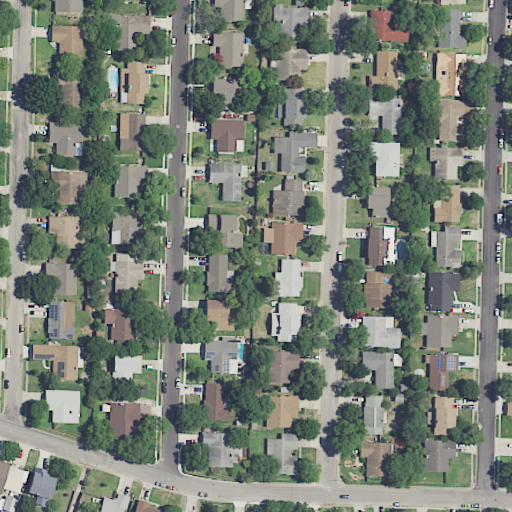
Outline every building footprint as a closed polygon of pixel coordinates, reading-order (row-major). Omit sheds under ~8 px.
[(81,0),(53,0),(53,12),(82,12),(81,0)] [(213,0),(213,7),(220,7),(219,21),(244,21),(244,9),(250,9),(249,0),(213,0)] [(308,7),(273,6),(273,21),(281,21),(280,39),(302,39),(302,25),(308,25),(308,7)] [(459,35),(459,10),(437,9),(436,48),(465,49),(465,35),(459,35)] [(393,11),(371,10),(370,41),(406,42),(407,22),(393,22),(393,11)] [(117,52),(132,52),(133,34),(149,34),(150,16),(109,15),(109,28),(117,28),(117,52)] [(82,26),(51,26),(51,43),(58,43),(58,57),(81,57),(82,26)] [(218,66),(242,67),(242,33),(212,32),(212,47),(219,47),(218,66)] [(275,80),(301,80),(301,71),(306,71),(307,49),(273,49),(273,68),(276,68),(275,80)] [(396,51),(376,52),(376,76),(369,76),(369,92),(397,91),(396,51)] [(464,96),(465,54),(436,53),(435,96),(464,96)] [(146,95),(147,62),(127,62),(127,68),(120,68),(120,104),(144,104),(144,95),(146,95)] [(53,74),(53,89),(58,89),(58,109),(80,109),(80,91),(90,91),(90,79),(82,79),(82,69),(67,69),(67,74),(53,74)] [(211,108),(232,108),(234,80),(212,79),(211,108)] [(277,99),(278,118),(283,118),(283,126),(303,126),(303,87),(284,87),(284,99),(277,99)] [(400,135),(400,98),(369,98),(368,116),(382,116),(382,134),(400,135)] [(467,102),(430,101),(430,124),(438,124),(438,142),(461,142),(461,117),(467,117),(467,102)] [(144,151),(145,114),(120,113),(119,151),(144,151)] [(216,152),(242,152),(243,121),(210,120),(209,139),(216,140),(216,152)] [(48,143),(56,143),(55,155),(82,156),(82,123),(49,123),(48,143)] [(280,172),(304,173),(304,156),(297,156),(298,148),(315,148),(316,132),(288,131),(288,137),(274,137),(273,154),(280,154),(280,172)] [(398,143),(367,143),(367,156),(374,156),(374,176),(398,176),(398,143)] [(435,161),(434,179),(456,180),(456,166),(461,166),(462,148),(429,148),(429,161),(435,161)] [(68,164),(53,163),(53,203),(87,204),(88,173),(68,172),(68,164)] [(221,201),(240,201),(241,177),(246,177),(246,165),(209,164),(208,183),(222,183),(221,201)] [(114,197),(138,198),(139,184),(144,185),(145,167),(116,166),(114,197)] [(302,180),(284,179),(284,191),(273,191),(273,215),(302,215),(302,180)] [(459,222),(460,185),(440,185),(439,201),(434,201),(433,222),(459,222)] [(371,208),(371,217),(388,218),(388,187),(366,187),(366,208),(371,208)] [(144,233),(144,213),(111,212),(111,245),(136,245),(137,232),(144,233)] [(235,233),(235,216),(207,215),(207,232),(215,233),(215,248),(241,248),(242,233),(235,233)] [(78,248),(78,217),(50,217),(49,248),(78,248)] [(295,255),(295,242),(302,242),(302,223),(271,222),(271,229),(264,228),(263,242),(271,243),(270,254),(295,255)] [(394,227),(367,227),(366,265),(393,266),(394,227)] [(431,232),(431,247),(436,248),(435,267),(457,267),(458,243),(460,243),(460,227),(444,227),(444,232),(431,232)] [(143,280),(143,262),(135,262),(135,255),(116,254),(116,262),(110,262),(110,272),(115,272),(115,293),(136,294),(136,280),(143,280)] [(233,271),(226,271),(227,256),(208,255),(207,292),(233,293),(233,271)] [(300,297),(300,260),(281,259),(281,273),(274,273),(274,297),(300,297)] [(74,295),(75,264),(45,263),(44,278),(52,278),(52,295),(74,295)] [(392,284),(382,284),(382,272),(365,272),(364,308),(391,308),(392,284)] [(451,312),(451,291),(459,291),(459,273),(428,272),(427,311),(451,312)] [(234,331),(234,300),(206,300),(205,322),(214,322),(214,331),(234,331)] [(48,302),(47,339),(72,340),(73,302),(48,302)] [(298,340),(299,314),(296,314),(296,304),(278,303),(278,314),(271,313),(270,340),(298,340)] [(110,340),(134,341),(135,326),(141,326),(141,310),(104,309),(104,324),(111,324),(110,340)] [(451,348),(451,335),(457,335),(457,316),(427,315),(426,324),(421,324),(421,335),(426,335),(426,347),(451,348)] [(361,347),(399,348),(399,328),(393,328),(393,317),(362,316),(361,347)] [(210,373),(237,373),(236,337),(222,337),(222,340),(203,341),(204,360),(210,360),(210,373)] [(76,380),(76,367),(82,367),(82,346),(32,345),(31,360),(51,360),(51,380),(76,380)] [(298,351),(269,352),(269,383),(291,383),(290,370),(299,370),(298,351)] [(393,366),(401,366),(401,353),(362,352),(361,370),(375,370),(374,389),(393,389),(393,366)] [(448,391),(448,372),(457,373),(457,355),(429,354),(428,391),(448,391)] [(141,356),(113,355),(112,385),(131,386),(132,373),(141,373),(141,356)] [(229,400),(223,400),(224,384),(204,383),(204,421),(229,422),(229,400)] [(78,423),(78,391),(44,391),(44,410),(51,410),(51,423),(78,423)] [(297,397),(266,396),(266,427),(290,428),(291,417),(297,417),(297,397)] [(361,407),(361,434),(381,435),(382,396),(365,396),(364,407),(361,407)] [(138,403),(109,404),(109,438),(129,438),(129,432),(139,432),(138,403)] [(455,410),(426,409),(426,424),(433,424),(433,435),(454,435),(455,410)] [(232,467),(232,433),(202,433),(201,448),(207,448),(207,467),(232,467)] [(267,439),(266,456),(272,456),(271,474),(296,475),(296,457),(290,457),(290,450),(297,450),(297,434),(280,434),(280,439),(267,439)] [(447,472),(448,459),(454,459),(454,441),(424,440),(423,472),(447,472)] [(365,457),(365,477),(389,477),(390,443),(360,443),(359,457),(365,457)] [(0,494),(1,495),(9,463),(0,461),(0,494)] [(55,478),(45,476),(47,471),(34,468),(27,493),(36,496),(34,504),(46,507),(55,478)]
